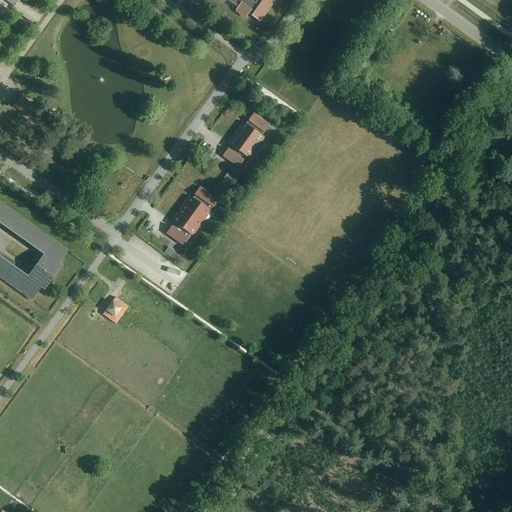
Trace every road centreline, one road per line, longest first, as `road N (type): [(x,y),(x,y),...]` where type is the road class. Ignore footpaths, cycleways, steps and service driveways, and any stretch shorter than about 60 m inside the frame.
road 1 (track): [(288,389),(502,92)]
road 2 (track): [(200,511),(288,389)]
